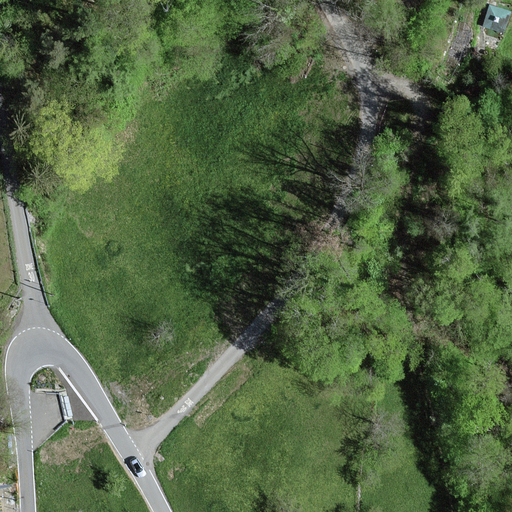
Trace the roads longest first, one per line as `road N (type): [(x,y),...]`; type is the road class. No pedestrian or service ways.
road 1 (residential): [(132,459),(279,300),(346,190),(370,126),(370,97),(323,0)]
road 2 (track): [(370,97),(409,88),(421,101),(399,238),(402,280),(457,511)]
road 3 (residential): [(0,114),(39,348)]
road 4 (tertiary): [(26,511),(16,375),(26,353),(39,348)]
road 5 (tertiary): [(39,348),(68,356),(132,459)]
